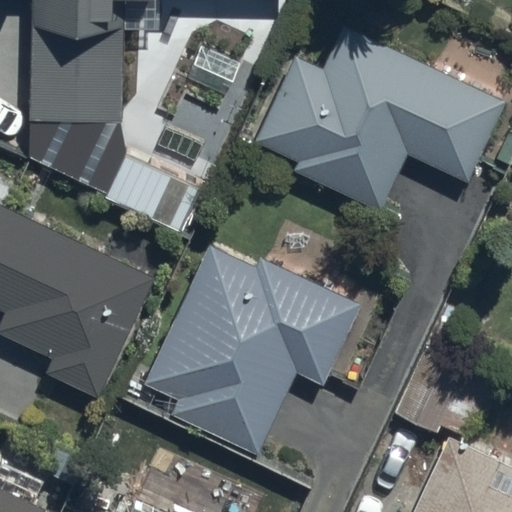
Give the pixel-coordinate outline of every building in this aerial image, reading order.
[(32,0),(29,157),(108,195),(127,151),(121,125),(122,13),(113,12),(113,0),(32,0)] [(321,61),(291,46),(250,130),(297,153),(293,161),(378,203),(408,145),(463,173),(502,95),(344,16),(321,61)] [(198,41),(185,73),(224,89),(196,157),(219,167),(247,98),(226,89),(239,57),(198,41)] [(201,183),(127,151),(108,195),(182,227),(201,183)] [(0,198),(0,302),(6,306),(0,319),(0,328),(54,354),(48,366),(98,389),(153,269),(0,198)] [(205,238),(143,374),(173,388),(166,403),(259,446),(296,364),(322,377),(359,297),(257,250),(252,260),(205,238)] [(423,340),(393,406),(436,426),(439,419),(467,431),(493,372),(423,340)] [(511,511),(511,457),(446,427),(405,511),(511,511)] [(0,454),(0,511),(40,511),(45,501),(32,495),(42,474),(0,454)] [(83,511),(78,510),(77,511),(191,511),(169,503),(166,511),(127,495),(120,511),(83,511)]
